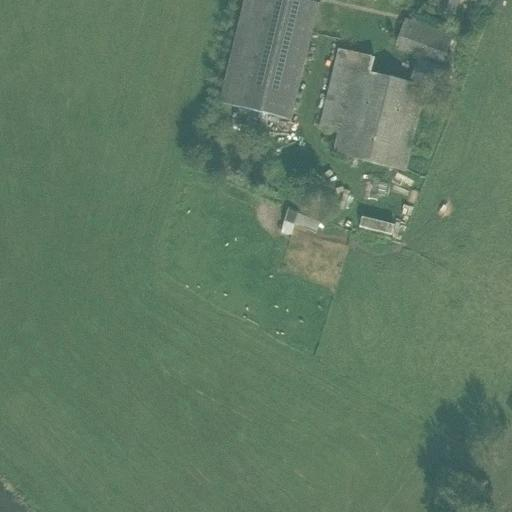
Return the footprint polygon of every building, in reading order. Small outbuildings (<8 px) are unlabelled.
[(291,116),(318,5),(297,0),(244,0),(219,105),(289,122),(291,116)] [(441,0),(437,14),(450,18),(456,0),(464,0),(473,3),(474,0),(441,0)] [(451,38),(405,21),(396,44),(442,62),(451,38)] [(335,50),(317,128),(337,133),(332,156),(402,172),(418,106),(422,88),(414,86),(367,76),(371,59),(335,50)] [(418,60),(410,81),(444,93),(451,72),(418,60)]
